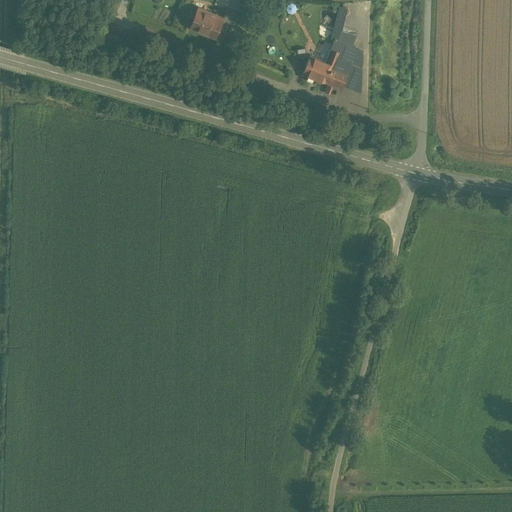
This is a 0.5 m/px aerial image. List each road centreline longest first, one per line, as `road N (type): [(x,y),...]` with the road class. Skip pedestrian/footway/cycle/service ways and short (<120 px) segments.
road 1 (tertiary): [(416,175),(0,54)]
road 2 (unclassified): [(330,511),(416,175)]
road 3 (unclassified): [(424,120),(349,113),(120,16)]
road 4 (unclassified): [(424,120),(428,0)]
